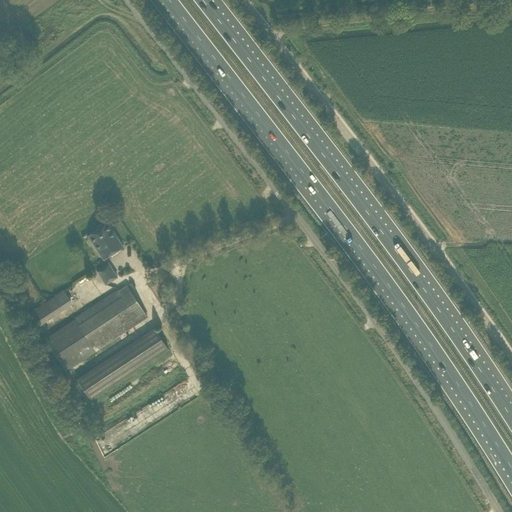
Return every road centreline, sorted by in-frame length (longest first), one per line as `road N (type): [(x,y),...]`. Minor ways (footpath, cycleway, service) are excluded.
road 1 (unclassified): [(511,511),(407,355),(130,0)]
road 2 (motorway): [(170,0),(370,261),(511,470)]
road 3 (motorway): [(511,420),(202,0)]
road 4 (unclassified): [(511,361),(242,0)]
road 5 (track): [(511,4),(267,32)]
